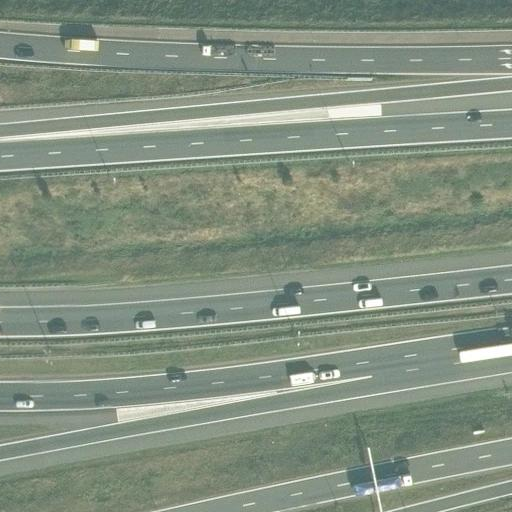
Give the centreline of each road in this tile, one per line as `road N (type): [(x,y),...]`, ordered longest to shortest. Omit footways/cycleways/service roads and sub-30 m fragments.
road 1 (motorway): [(511,69),(414,93),(0,134)]
road 2 (motorway): [(511,276),(170,313),(0,320)]
road 3 (motorway): [(511,127),(0,157)]
road 4 (trunk): [(511,59),(267,60),(0,48)]
road 5 (motorway): [(0,453),(239,408),(371,368)]
road 6 (motorway): [(0,398),(371,368)]
road 7 (trunk): [(230,511),(511,456)]
road 8 (motorway): [(371,368),(511,346)]
